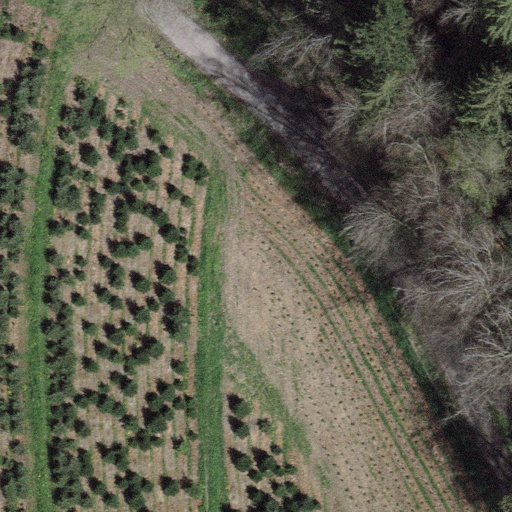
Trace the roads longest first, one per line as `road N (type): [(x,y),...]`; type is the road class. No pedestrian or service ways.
road 1 (track): [(511,109),(430,120),(276,109)]
road 2 (track): [(451,354),(511,480)]
